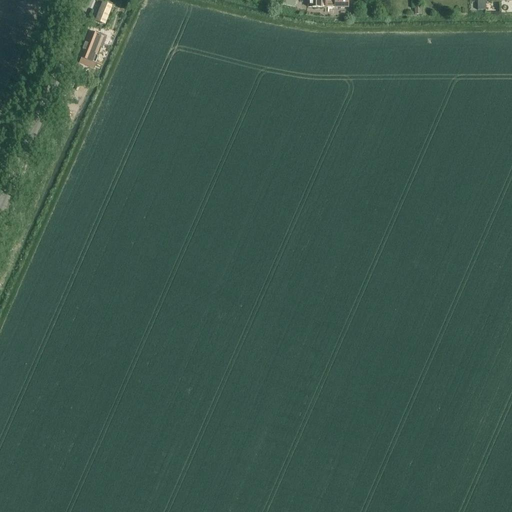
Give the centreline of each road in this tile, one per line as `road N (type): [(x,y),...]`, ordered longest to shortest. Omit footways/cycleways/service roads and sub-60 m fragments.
road 1 (track): [(140,0),(0,324)]
road 2 (track): [(511,29),(304,27),(188,0)]
road 3 (unclassified): [(0,209),(90,0)]
road 4 (track): [(0,111),(48,0)]
